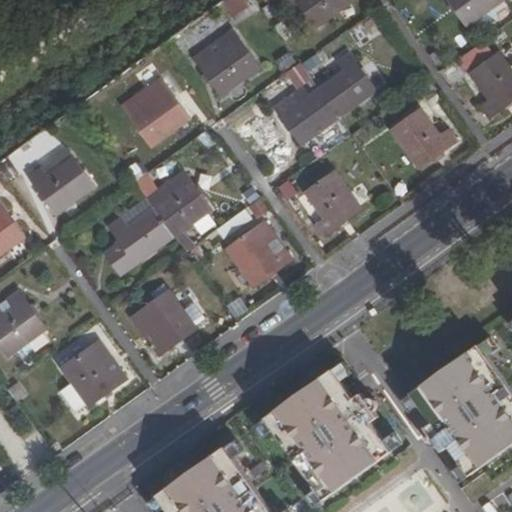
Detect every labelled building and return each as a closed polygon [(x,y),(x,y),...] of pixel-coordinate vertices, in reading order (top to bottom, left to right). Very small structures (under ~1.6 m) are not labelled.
[(227,0),(235,16),(252,9),(247,0),(227,0)] [(302,0),(320,25),(354,0),(302,0)] [(453,0),(471,26),(507,0),(453,0)] [(368,19),(349,31),(359,47),(378,34),(368,19)] [(217,43),(210,48),(217,57),(243,39),(234,27),(215,41),(217,43)] [(200,55),(227,92),(262,67),(243,39),(217,57),(210,48),(200,55)] [(468,74),(498,55),(491,43),(461,61),(468,74)] [(279,106),(306,144),(381,90),(354,52),(344,60),(350,69),(296,107),(289,99),(279,106)] [(511,106),(511,66),(503,55),(477,74),(495,101),(486,109),(494,119),(511,106)] [(302,62),(288,72),(299,87),(313,78),(302,62)] [(137,113),(156,141),(193,114),(168,76),(155,85),(162,95),(137,113)] [(129,102),(137,113),(162,95),(155,85),(129,102)] [(438,89),(428,96),(436,107),(445,100),(438,89)] [(396,131),(423,170),(460,144),(453,132),(443,139),(423,112),(396,131)] [(70,147),(48,162),(55,172),(77,157),(70,147)] [(48,162),(34,172),(60,210),(96,184),(77,157),(55,172),(48,162)] [(111,239),(131,268),(216,208),(189,169),(177,177),(183,186),(157,205),(131,224),(124,214),(112,223),(119,233),(111,239)] [(337,170),(306,193),(313,203),(316,201),(329,219),(320,225),(328,236),(365,210),(337,170)] [(183,186),(177,177),(150,196),(157,205),(183,186)] [(0,252),(26,234),(0,195),(0,252)] [(157,205),(150,196),(124,214),(131,224),(157,205)] [(254,208),(261,218),(272,210),(265,200),(254,208)] [(233,247),(259,285),(297,258),(289,247),(280,253),(273,243),(282,236),(270,219),(233,247)] [(0,303),(0,332),(13,351),(51,325),(24,286),(13,294),(20,304),(7,313),(0,303)] [(132,315),(159,354),(198,329),(170,289),(132,315)] [(428,328),(419,315),(407,324),(416,337),(428,328)] [(496,341),(486,348),(494,359),(504,352),(496,341)] [(91,402),(92,404),(128,378),(120,366),(110,372),(92,346),(65,365),(76,380),(91,402)] [(511,385),(494,359),(486,348),(417,397),(425,409),(430,415),(438,426),(431,432),(435,436),(443,449),(448,455),(455,450),(468,469),(476,479),(511,453),(511,385)] [(350,367),(339,375),(346,384),(357,376),(350,367)] [(339,375),(270,424),(277,434),(320,494),(329,505),(397,456),(389,444),(376,427),(383,422),(380,416),(370,403),(366,398),(364,400),(359,403),(352,392),(346,384),(339,375)] [(77,412),(91,402),(76,380),(62,390),(77,412)] [(359,403),(364,400),(357,389),(352,392),(359,403)] [(425,409),(417,397),(406,404),(414,415),(425,409)] [(370,403),(380,416),(382,410),(381,406),(377,402),(374,401),(370,403)] [(438,426),(430,415),(423,420),(431,432),(438,426)] [(277,434),(270,424),(259,432),(267,442),(277,434)] [(389,444),(397,456),(409,448),(400,436),(389,444)] [(443,449),(435,436),(432,444),(433,447),(438,449),(443,449)] [(240,446),(229,454),(236,463),(247,456),(240,446)] [(271,511),(236,463),(229,454),(162,501),(168,511),(271,511)] [(476,479),(468,469),(458,476),(465,487),(476,479)] [(511,511),(511,492),(485,511),(511,511)] [(319,511),(329,505),(320,494),(310,502),(316,511),(319,511)] [(168,511),(162,501),(151,510),(152,511),(168,511)]
